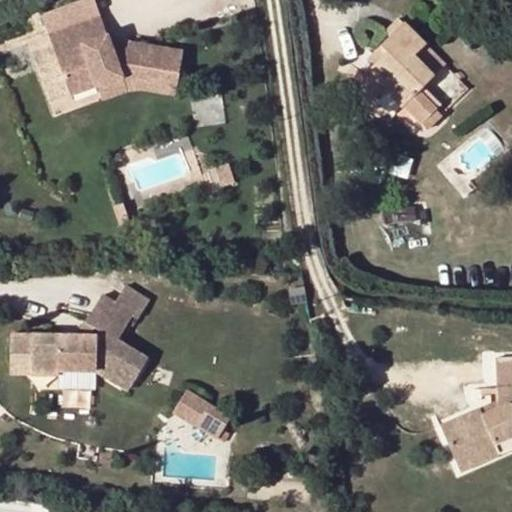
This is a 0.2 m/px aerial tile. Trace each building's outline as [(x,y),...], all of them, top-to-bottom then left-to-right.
[(399,18),(386,32),(391,38),(405,25),(399,18)] [(108,59),(93,22),(41,42),(65,100),(93,88),(116,80),(118,85),(173,90),(178,55),(124,46),(123,60),(108,59)] [(373,68),(369,72),(387,91),(403,108),(405,106),(423,124),(437,111),(420,93),(436,77),(416,57),(427,45),(406,24),(405,25),(391,38),(381,47),(387,53),(373,68)] [(427,45),(416,57),(436,77),(445,68),(447,66),(427,45)] [(373,68),(387,53),(381,47),(367,61),(373,68)] [(381,98),(387,91),(369,72),(362,78),(381,98)] [(118,85),(116,80),(93,88),(100,106),(123,96),(121,92),(172,98),(173,90),(118,85)] [(441,116),(437,111),(423,124),(430,131),(443,118),(441,116)] [(117,346),(132,320),(138,323),(150,304),(126,289),(113,309),(101,301),(85,326),(101,334),(97,341),(31,338),(30,380),(57,381),(57,374),(94,374),(127,394),(145,363),(117,346)] [(500,386),(498,386),(498,401),(499,407),(483,414),(480,411),(442,427),(454,455),(474,446),(482,464),(511,450),(511,357),(500,358),(500,386)] [(210,406),(187,392),(173,416),(195,430),(210,406)] [(483,414),(499,407),(498,401),(480,409),(480,411),(483,414)] [(232,419),(210,406),(195,430),(217,442),(218,441),(225,445),(230,437),(223,433),(232,419)] [(482,464),(474,446),(454,455),(462,472),(482,464)]
